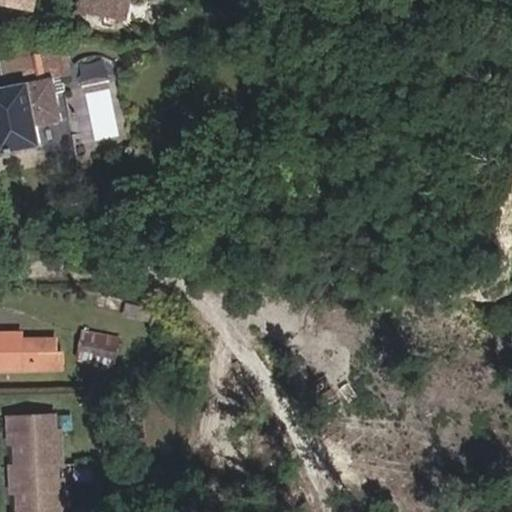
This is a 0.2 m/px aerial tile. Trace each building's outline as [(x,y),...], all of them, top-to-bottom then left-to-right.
[(84,0),(83,9),(112,14),(114,0),(84,0)] [(114,0),(112,14),(124,16),(127,0),(114,0)] [(0,150),(39,144),(36,126),(61,122),(57,93),(68,91),(63,58),(38,54),(3,59),(6,86),(0,86),(0,150)] [(52,241),(68,240),(65,211),(49,212),(52,241)] [(119,330),(82,323),(77,348),(113,356),(119,330)] [(9,340),(9,331),(0,331),(0,364),(36,365),(36,362),(62,361),(63,347),(56,347),(56,333),(35,333),(36,339),(28,339),(9,340)] [(9,340),(28,339),(28,331),(9,331),(9,340)] [(57,511),(57,481),(51,481),(51,465),(57,465),(56,432),(50,432),(50,415),(6,415),(6,432),(12,432),(13,464),(7,464),(7,481),(13,481),(13,511),(57,511)]
